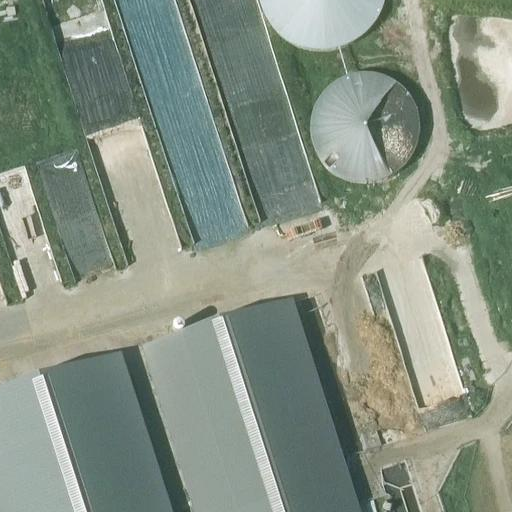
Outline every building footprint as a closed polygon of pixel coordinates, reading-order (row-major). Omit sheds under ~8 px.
[(383,6),(383,0),(258,0),(259,6),(265,22),(276,35),(289,45),(304,51),(321,54),(337,52),(353,45),(366,35),(376,22),(383,6)] [(461,8),(470,87),(491,85),(482,6),(461,8)] [(335,178),(362,185),(389,178),(408,158),(416,131),(408,104),(389,84),(362,77),(335,84),(315,104),(308,131),(315,158),(335,178)] [(498,182),(503,161),(475,154),(470,175),(498,182)] [(382,268),(424,430),(469,419),(427,256),(382,268)] [(146,350),(191,493),(197,511),(351,511),(286,306),(146,350)] [(163,511),(115,360),(0,396),(0,511),(163,511)] [(378,432),(363,438),(368,452),(383,447),(378,432)] [(397,492),(392,494),(397,511),(422,511),(415,486),(412,487),(406,465),(390,470),(397,492)]
